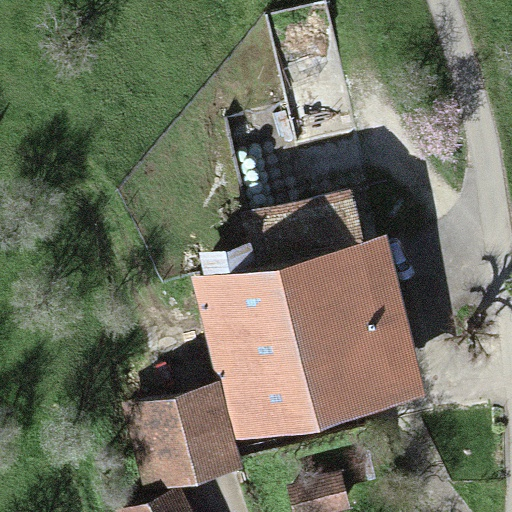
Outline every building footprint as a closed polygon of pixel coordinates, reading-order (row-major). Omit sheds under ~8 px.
[(259,268),(360,241),(346,188),(244,216),(259,268)] [(259,268),(195,286),(222,386),(239,446),(422,396),(379,236),(360,241),(259,268)] [(239,446),(222,386),(132,410),(155,495),(245,471),(239,446)] [(341,477),(285,488),(290,511),(346,511),(348,511),(341,477)] [(186,511),(179,496),(141,511),(186,511)]
